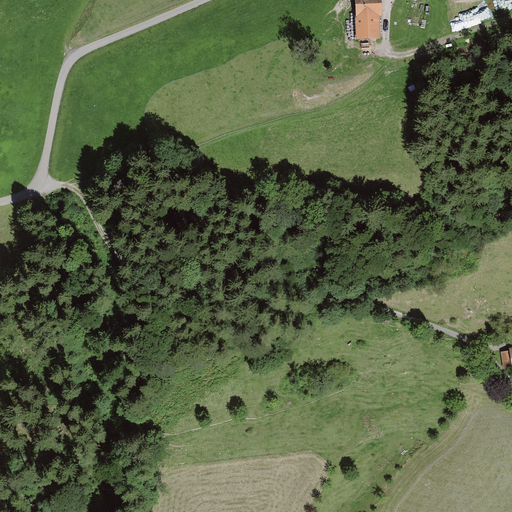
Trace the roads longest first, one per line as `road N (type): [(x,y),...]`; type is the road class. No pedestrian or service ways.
road 1 (track): [(511,373),(466,336),(377,307),(177,291),(122,260),(84,198),(61,183)]
road 2 (unclassified): [(0,202),(36,184),(69,59),(205,0)]
